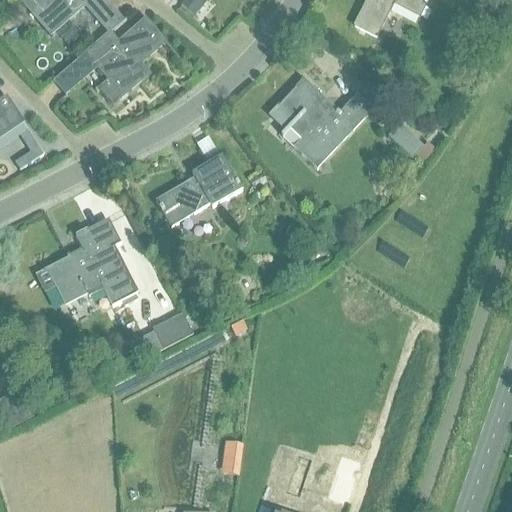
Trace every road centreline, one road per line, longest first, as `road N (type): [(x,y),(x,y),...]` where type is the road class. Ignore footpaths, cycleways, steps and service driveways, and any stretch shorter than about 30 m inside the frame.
road 1 (residential): [(91,166),(239,76)]
road 2 (residential): [(91,166),(0,66)]
road 3 (secondary): [(511,384),(468,511)]
